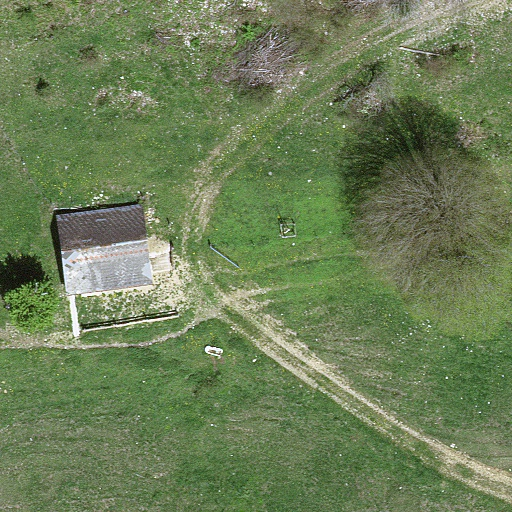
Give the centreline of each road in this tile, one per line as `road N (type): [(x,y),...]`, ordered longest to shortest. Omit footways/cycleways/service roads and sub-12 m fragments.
road 1 (track): [(468,0),(377,44),(239,133),(194,203),(194,261),(287,362),(511,495)]
road 2 (track): [(218,287),(0,328)]
